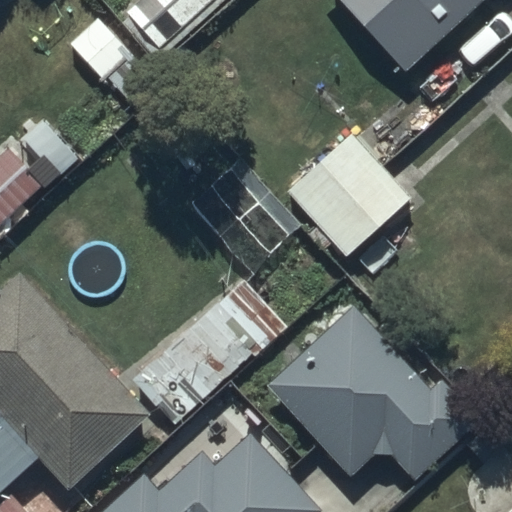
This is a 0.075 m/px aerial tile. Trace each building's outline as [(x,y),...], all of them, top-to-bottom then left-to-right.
[(475,0),(347,0),(406,64),(475,0)] [(101,9),(77,30),(133,94),(165,66),(133,30),(125,37),(101,9)] [(28,161),(10,140),(0,149),(0,215),(20,198),(24,202),(77,155),(44,117),(26,133),(41,150),(28,161)] [(353,123),(287,183),(345,248),(411,188),(353,123)] [(139,155),(116,127),(40,191),(64,219),(139,155)] [(237,157),(203,187),(242,232),(276,202),(237,157)] [(21,262),(0,280),(0,406),(65,480),(149,406),(21,262)] [(353,295),(266,373),(351,467),(383,438),(414,472),(478,414),(440,372),(430,381),(353,295)] [(310,511),(320,503),(251,426),(215,458),(203,445),(162,482),(146,464),(92,511),(310,511)] [(0,511),(35,511),(10,486),(0,496),(0,511)] [(511,511),(511,503),(501,511),(511,511)]
